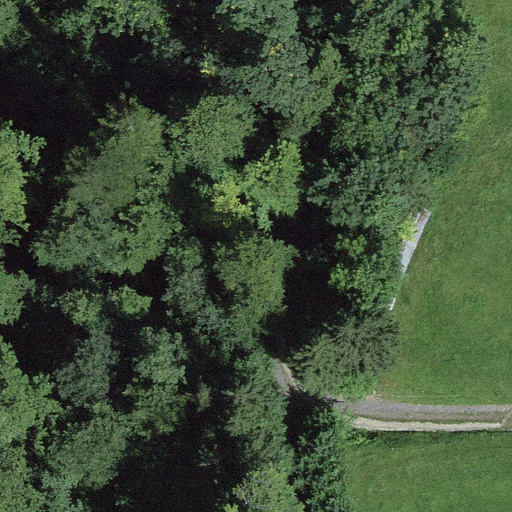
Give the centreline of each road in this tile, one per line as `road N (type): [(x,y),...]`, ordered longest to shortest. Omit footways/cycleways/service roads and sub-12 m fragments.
road 1 (track): [(128,511),(160,250),(250,0)]
road 2 (track): [(312,511),(290,460),(278,374),(294,210),(358,0)]
